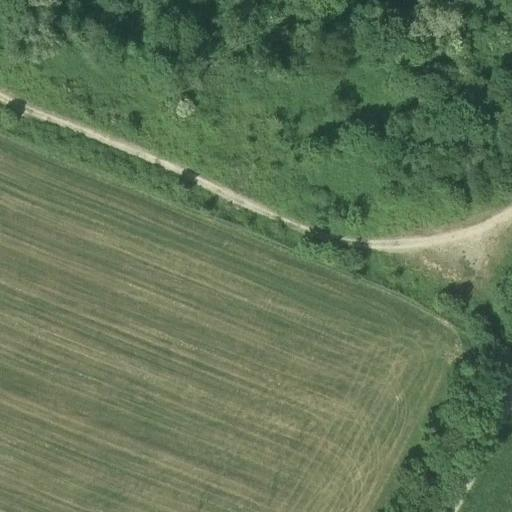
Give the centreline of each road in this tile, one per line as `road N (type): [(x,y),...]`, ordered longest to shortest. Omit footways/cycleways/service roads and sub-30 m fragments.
road 1 (track): [(0,101),(174,162),(256,214),(373,250),(475,238),(511,214)]
road 2 (track): [(511,394),(445,511)]
